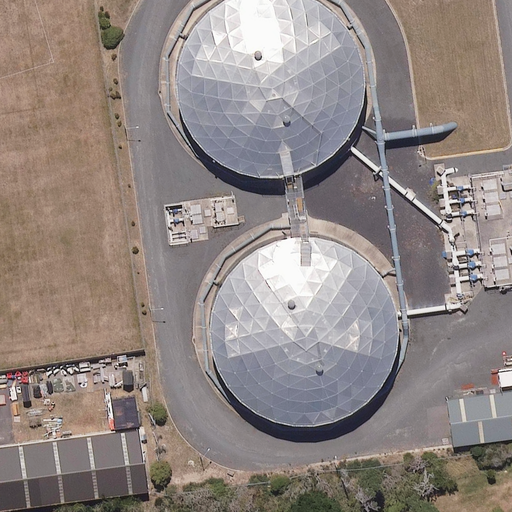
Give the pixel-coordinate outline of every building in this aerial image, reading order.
[(185,28),(172,58),(171,92),(181,123),(202,149),(230,167),(263,174),(296,170),(325,154),(340,138),(346,132),(359,105),(362,75),(357,46),(342,20),(320,0),(212,0),(207,3),(185,28)] [(220,276),(207,307),(206,340),(216,371),(237,398),(265,415),(297,422),(331,418),(360,402),(381,381),(393,353),(397,324),(395,313),(391,294),(377,268),(355,248),(328,235),(298,231),(269,237),(242,251),(220,276)] [(511,388),(445,398),(452,444),(511,435),(511,388)] [(111,426),(141,423),(137,398),(108,401),(111,426)] [(0,509),(144,489),(135,425),(0,443),(0,509)]
